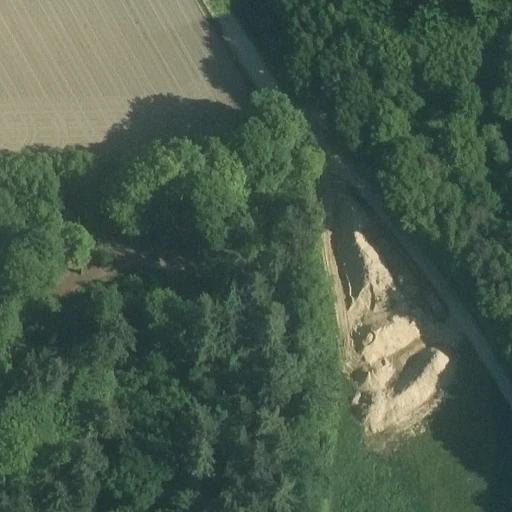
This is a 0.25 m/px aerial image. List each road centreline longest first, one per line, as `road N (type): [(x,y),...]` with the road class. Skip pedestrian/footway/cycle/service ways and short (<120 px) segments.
road 1 (track): [(0,327),(194,238),(300,126)]
road 2 (unclassified): [(511,407),(463,316),(300,126)]
road 3 (unclassified): [(217,0),(300,126)]
